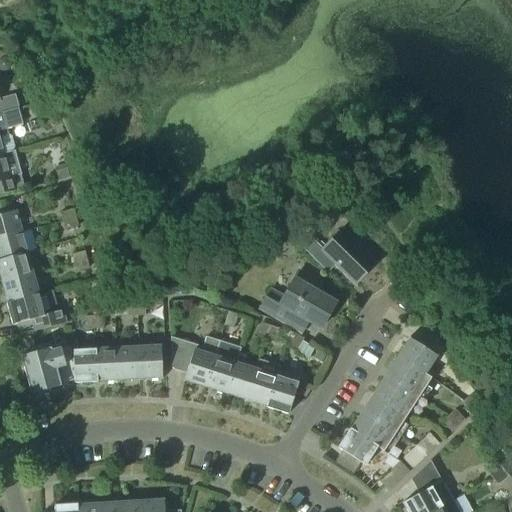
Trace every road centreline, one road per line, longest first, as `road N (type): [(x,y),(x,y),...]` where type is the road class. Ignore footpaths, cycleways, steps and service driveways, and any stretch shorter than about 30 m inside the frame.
road 1 (residential): [(277,466),(188,435),(141,429),(2,453)]
road 2 (residential): [(277,466),(384,298)]
